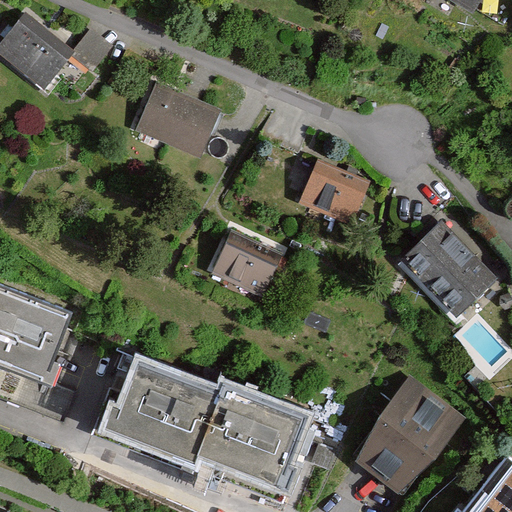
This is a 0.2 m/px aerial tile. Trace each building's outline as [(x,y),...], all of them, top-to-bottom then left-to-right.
[(429,0),(478,28),(494,0),(429,0)] [(75,56),(23,17),(0,46),(0,62),(45,96),(75,56)] [(157,90),(137,138),(203,165),(223,116),(157,90)] [(371,191),(314,166),(295,211),(352,235),(371,191)] [(435,226),(394,266),(455,328),(497,288),(435,226)] [(229,239),(209,284),(264,308),(284,263),(229,239)] [(77,324),(0,295),(0,375),(58,397),(66,378),(57,375),(77,324)] [(117,416),(109,438),(197,469),(222,400),(143,370),(128,419),(117,416)] [(408,382),(352,463),(411,503),(467,422),(408,382)] [(311,426),(229,395),(203,469),(295,500),(302,481),(293,478),(311,426)] [(511,511),(511,481),(492,466),(457,511),(511,511)]
